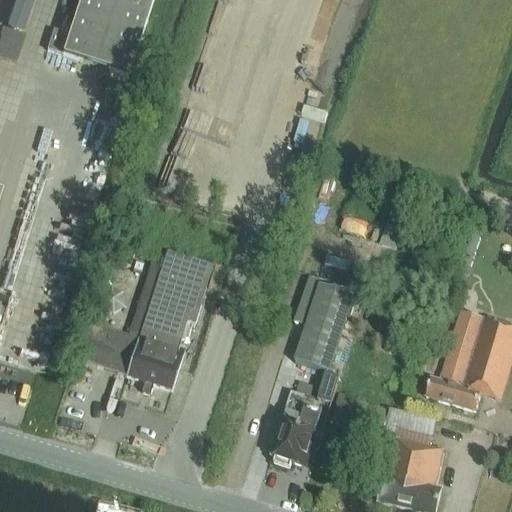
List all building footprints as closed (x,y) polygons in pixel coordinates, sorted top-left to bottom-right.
[(53,32),(46,52),(62,58),(61,59),(127,81),(153,0),(80,0),(68,37),(53,32)] [(291,186),(341,0),(226,0),(189,138),(234,150),(258,64),(270,64),(270,70),(267,81),(287,86),(283,101),(271,101),(262,136),(262,137),(290,145),(291,186)] [(0,32),(0,63),(16,67),(22,38),(0,32)] [(157,189),(204,206),(220,160),(173,143),(157,189)] [(400,256),(409,230),(390,223),(380,249),(400,256)] [(456,266),(471,271),(482,237),(467,232),(456,266)] [(438,272),(444,239),(425,235),(421,255),(413,253),(410,267),(438,272)] [(192,329),(205,288),(210,270),(164,256),(161,267),(144,318),(135,315),(127,339),(136,342),(125,379),(125,381),(144,387),(141,397),(148,399),(151,389),(171,395),(183,355),(174,352),(176,344),(179,345),(184,326),(192,329)] [(319,289),(294,365),(329,377),(354,300),(319,289)] [(481,397),(501,403),(511,365),(511,329),(460,315),(440,384),(431,381),(426,400),(476,415),(481,397)] [(410,331),(368,318),(365,328),(407,341),(410,331)] [(325,378),(317,403),(331,408),(339,382),(325,378)] [(319,390),(299,384),(296,396),(315,402),(319,390)] [(380,447),(382,440),(389,413),(340,398),(329,430),(380,447)] [(276,445),(271,461),(273,462),(273,463),(297,471),(298,469),(303,470),(314,435),(320,416),(305,410),(298,431),(282,426),(278,425),(272,443),(276,445)] [(444,453),(430,450),(396,441),(386,480),(384,480),(378,506),(401,511),(437,511),(442,494),(435,492),(444,453)]
